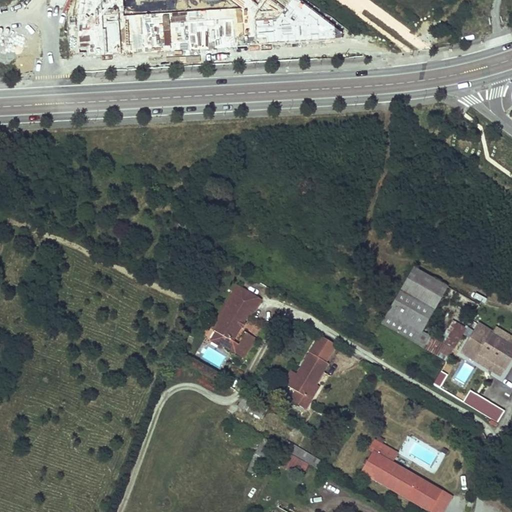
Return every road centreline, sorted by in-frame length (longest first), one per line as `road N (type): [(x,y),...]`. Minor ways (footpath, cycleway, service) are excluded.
road 1 (track): [(511,406),(489,430),(288,307),(238,389),(221,394),(173,385),(158,398),(116,511)]
road 2 (tertiary): [(0,119),(456,88)]
road 3 (tertiary): [(511,45),(400,70),(58,90)]
road 4 (track): [(387,98),(387,154),(368,223),(374,239),(385,252),(511,306)]
